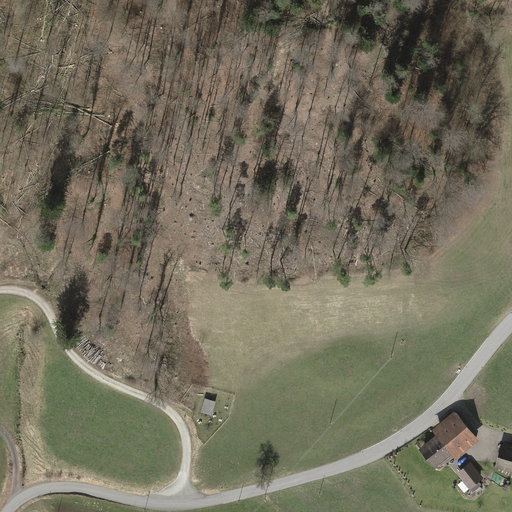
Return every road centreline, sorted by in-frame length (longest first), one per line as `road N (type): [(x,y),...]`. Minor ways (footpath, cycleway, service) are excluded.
road 1 (tertiary): [(511,323),(429,419),(349,464),(214,502),(143,505),(55,488),(32,491),(7,511)]
road 2 (track): [(176,507),(185,475),(182,426),(147,399),(94,376),(40,305),(0,292)]
